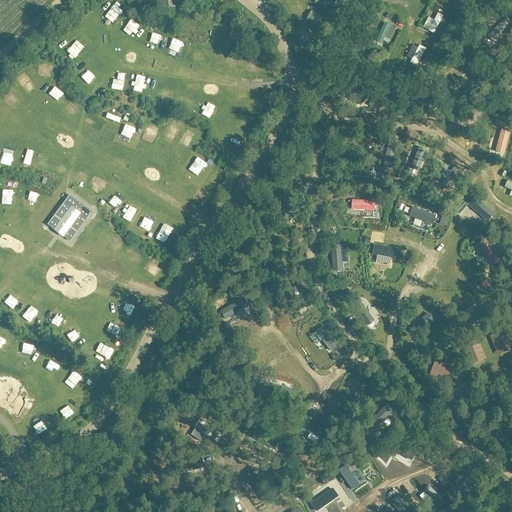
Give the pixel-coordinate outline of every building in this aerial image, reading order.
[(439,16),(431,34),(440,39),(449,21),(439,16)] [(382,47),(388,49),(390,45),(395,47),(401,32),(389,28),(382,47)] [(424,63),(430,53),(424,49),(417,59),(424,63)] [(45,76),(53,76),(53,64),(44,64),(45,76)] [(25,87),(31,79),(27,76),(20,83),(25,87)] [(437,96),(444,101),(458,83),(451,78),(437,96)] [(31,95),(38,90),(32,81),(25,86),(31,95)] [(12,89),(6,97),(11,101),(17,93),(12,89)] [(86,124),(99,129),(103,119),(90,115),(86,124)] [(152,125),(149,139),(158,142),(162,127),(152,125)] [(174,125),(168,140),(178,144),(183,128),(174,125)] [(129,132),(135,136),(139,131),(133,126),(129,132)] [(183,149),(194,154),(200,139),(189,134),(183,149)] [(6,156),(6,166),(17,166),(17,150),(10,150),(10,156),(6,156)] [(198,165),(193,172),(202,178),(207,171),(198,165)] [(104,195),(110,187),(105,183),(99,191),(104,195)] [(119,213),(128,202),(118,193),(109,204),(119,213)] [(70,241),(92,212),(70,196),(49,224),(70,241)] [(202,202),(209,207),(213,200),(206,196),(202,202)] [(435,215),(412,207),(409,215),(432,223),(435,215)] [(12,225),(21,226),(22,218),(17,217),(17,210),(12,210),(12,225)] [(143,229),(153,233),(159,219),(149,215),(143,229)] [(161,239),(171,243),(176,229),(166,225),(161,239)] [(485,237),(475,244),(491,266),(501,259),(485,237)] [(50,254),(63,247),(59,239),(46,247),(50,254)] [(130,266),(140,270),(144,261),(134,256),(130,266)] [(84,264),(80,275),(91,280),(96,269),(84,264)] [(157,266),(150,275),(160,284),(168,275),(157,266)] [(80,277),(78,282),(88,286),(90,281),(80,277)] [(38,299),(34,308),(43,312),(47,303),(38,299)] [(124,314),(137,320),(143,309),(130,302),(124,314)] [(60,323),(66,316),(59,311),(53,318),(60,323)] [(50,388),(58,388),(58,376),(50,376),(50,388)] [(368,377),(357,376),(354,402),(365,404),(368,377)] [(32,380),(31,392),(40,392),(40,380),(32,380)] [(10,381),(9,390),(19,390),(20,381),(10,381)] [(65,416),(69,429),(77,427),(73,414),(65,416)] [(55,425),(46,428),(51,441),(60,438),(55,425)] [(28,434),(31,440),(37,437),(34,431),(28,434)]
